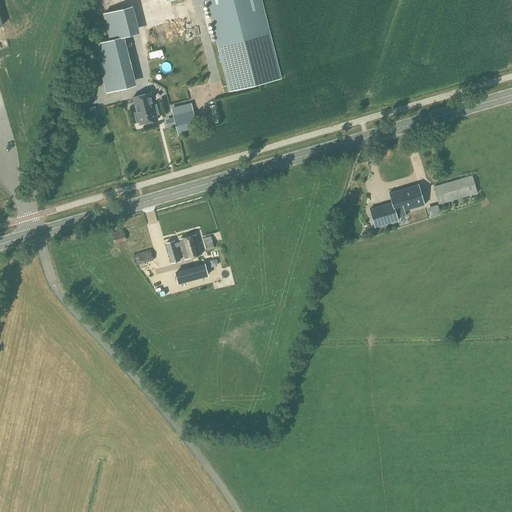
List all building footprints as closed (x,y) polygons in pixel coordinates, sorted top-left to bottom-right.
[(206,0),(229,91),(281,78),(261,0),(206,0)] [(130,87),(125,64),(101,70),(107,92),(130,87)] [(151,93),(133,98),(137,114),(135,114),(138,124),(140,123),(141,125),(159,120),(157,115),(160,115),(157,105),(155,105),(151,93)] [(105,104),(112,135),(129,131),(121,100),(105,104)] [(78,112),(81,124),(99,119),(95,107),(78,112)] [(173,115),(179,137),(199,131),(194,110),(173,115)] [(434,187),(439,205),(478,193),(473,176),(434,187)] [(375,227),(398,220),(396,212),(424,204),(419,186),(390,194),(393,203),(370,210),(375,227)] [(422,209),(424,219),(435,217),(433,207),(422,209)] [(112,234),(115,244),(127,240),(124,230),(112,234)] [(180,240),(185,259),(202,254),(197,235),(180,240)] [(203,239),(206,251),(215,249),(211,236),(203,239)] [(166,243),(172,263),(181,261),(175,240),(166,243)] [(133,255),(136,266),(154,261),(151,250),(133,255)] [(175,272),(178,285),(209,276),(206,264),(175,272)]
